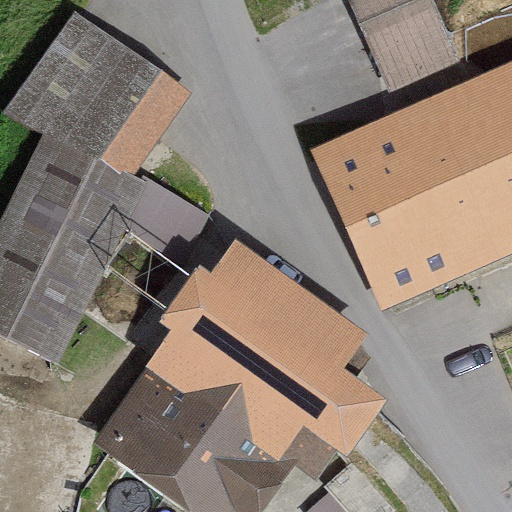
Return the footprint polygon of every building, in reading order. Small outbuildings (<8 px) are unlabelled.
[(353,0),(394,95),(462,66),(433,0),(353,0)] [(9,122),(47,146),(0,251),(0,349),(62,376),(145,189),(136,185),(193,99),(75,22),(9,122)] [(511,75),(326,156),(395,314),(511,263),(511,75)] [(356,335),(242,252),(215,288),(200,277),(169,320),(182,330),(102,440),(200,511),(253,511),(314,429),(345,452),(381,402),(333,367),(356,335)] [(305,510),(307,511),(357,511),(326,485),(305,510)]
